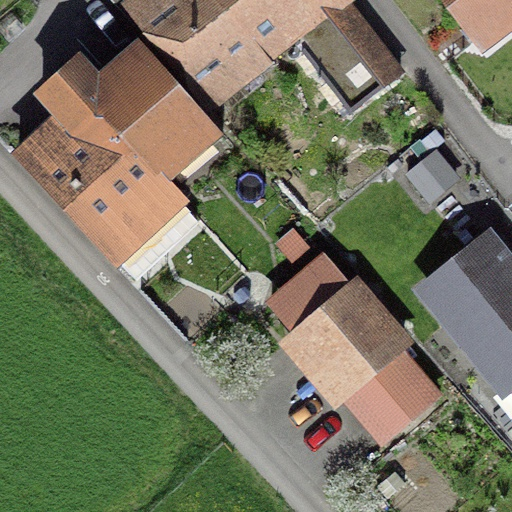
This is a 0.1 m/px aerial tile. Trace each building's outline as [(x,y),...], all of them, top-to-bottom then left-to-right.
[(393,78),(352,26),(340,0),(150,0),(128,18),(197,104),(285,35),(346,113),(393,78)] [(511,0),(443,0),(474,39),(511,9),(511,0)] [(154,176),(210,129),(139,49),(94,89),(71,63),(37,93),(61,119),(16,160),(109,261),(110,260),(127,278),(135,278),(169,247),(148,224),(175,200),(154,176)] [(293,59),(275,74),(325,134),(343,119),(293,59)] [(435,155),(409,177),(430,200),(456,178),(435,155)] [(511,266),(496,248),(429,305),(511,403),(511,266)] [(399,349),(348,288),(289,338),(379,444),(432,399),(394,353),(399,349)]
